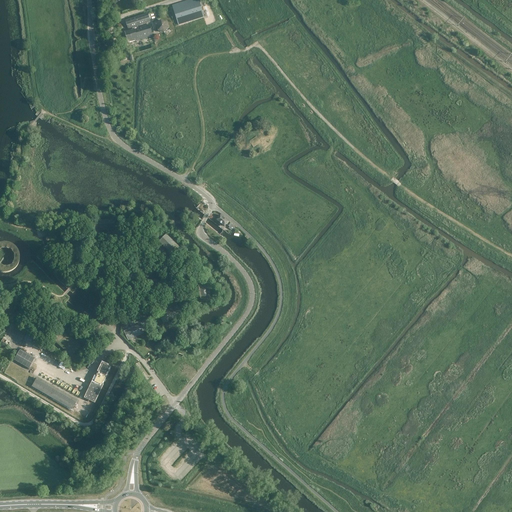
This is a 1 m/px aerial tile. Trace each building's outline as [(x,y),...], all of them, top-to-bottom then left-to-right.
[(175,25),(201,18),(195,0),(188,0),(169,6),(175,25)] [(128,29),(134,27),(150,22),(148,14),(126,20),(128,29)] [(164,33),(169,28),(167,22),(161,21),(157,25),(158,31),(164,33)] [(135,30),(133,30),(125,33),(128,43),(152,36),(149,25),(135,30)] [(257,136),(249,141),(254,147),(255,146),(260,142),(261,141),(257,136)] [(217,220),(225,226),(229,222),(221,215),(217,220)] [(114,219),(94,222),(95,231),(115,229),(114,219)] [(159,242),(173,256),(180,249),(166,235),(159,242)] [(18,257),(18,255),(17,252),(16,249),(14,247),(12,246),(10,244),(7,243),(4,243),(2,243),(0,243),(0,270),(1,271),(4,271),(6,271),(9,270),(12,269),(14,267),(16,265),(17,263),(18,260),(18,257)] [(82,256),(72,257),(74,267),(83,266),(82,256)] [(164,264),(155,268),(160,283),(169,280),(164,264)] [(158,292),(157,282),(147,283),(148,293),(158,292)] [(208,284),(199,286),(201,302),(211,300),(208,284)] [(177,306),(159,314),(164,323),(182,315),(177,306)] [(139,324),(124,331),(128,340),(143,333),(139,324)] [(61,329),(52,339),(72,357),(76,352),(75,351),(80,345),(61,329)] [(217,337),(212,333),(209,338),(214,341),(217,337)] [(15,363),(28,370),(34,360),(21,353),(15,363)] [(95,381),(94,381),(86,398),(95,402),(103,385),(102,385),(110,368),(103,364),(95,381)] [(37,378),(32,387),(72,411),(78,402),(37,378)]
